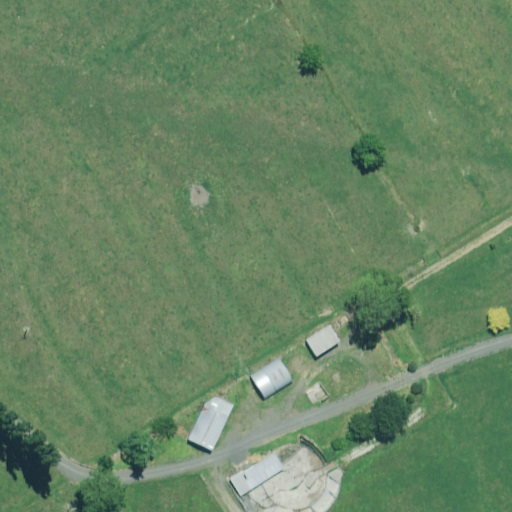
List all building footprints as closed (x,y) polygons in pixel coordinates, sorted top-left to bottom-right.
[(338,342),(328,326),(305,341),(315,357),(338,342)] [(365,331),(356,333),(358,344),(367,343),(365,331)] [(290,382),(277,361),(250,378),(264,399),(290,382)] [(188,438),(212,449),(231,407),(206,396),(188,438)] [(282,470),(273,454),(229,480),(239,496),(282,470)]
